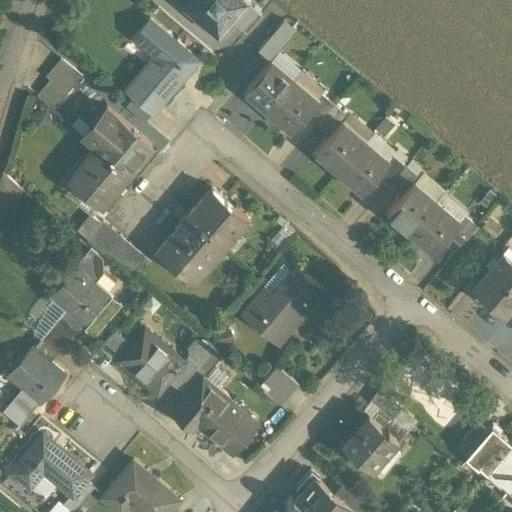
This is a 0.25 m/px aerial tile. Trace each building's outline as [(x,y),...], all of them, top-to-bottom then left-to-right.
[(229,19),(245,1),(243,0),(190,0),(186,6),(196,14),(208,25),(218,33),(229,19)] [(262,16),(245,1),(229,19),(246,34),(262,16)] [(208,25),(196,14),(192,19),(204,29),(208,25)] [(201,60),(150,16),(130,38),(152,56),(123,88),(135,98),(152,113),(154,115),(201,60)] [(284,21),(258,51),(270,60),(272,58),(296,31),(284,21)] [(83,77),(61,58),(45,76),(50,80),(38,94),(55,109),(83,77)] [(296,78),(272,58),(270,60),(242,93),(266,113),(296,78)] [(318,97),(296,78),(266,113),(289,133),(305,115),(319,98),(318,97)] [(335,106),(320,94),(318,97),(319,98),(305,115),(318,126),(335,106)] [(152,113),(135,98),(127,108),(145,123),(152,113)] [(347,116),(335,106),(318,126),(329,135),(343,119),(344,120),(347,116)] [(154,146),(108,107),(85,135),(98,146),(131,174),(154,146)] [(373,132),(350,112),(347,116),(344,120),(367,140),(373,132)] [(344,120),(343,119),(329,135),(313,153),(338,174),(367,140),(344,120)] [(389,158),(367,140),(338,174),(360,194),(376,175),(390,159),(389,158)] [(131,174),(98,146),(69,180),(101,208),(131,174)] [(406,166),(392,154),(389,158),(390,159),(376,175),(389,186),(406,166)] [(406,166),(389,186),(401,196),(415,180),(416,181),(419,177),(406,166)] [(22,187),(3,169),(0,178),(0,206),(14,211),(22,187)] [(438,200),(416,181),(415,180),(401,196),(386,214),(388,216),(389,217),(391,219),(398,225),(409,235),(438,200)] [(249,219),(213,188),(189,216),(225,247),(249,219)] [(460,218),(438,200),(409,235),(432,255),(448,236),(462,220),(460,218)] [(463,215),(460,218),(462,220),(448,236),(460,247),(477,227),(463,215)] [(225,247),(189,216),(158,252),(190,280),(203,266),(207,269),(225,247)] [(104,222),(88,241),(97,249),(113,230),(104,222)] [(122,238),(113,230),(97,249),(106,257),(122,238)] [(132,246),(122,238),(106,257),(116,264),(132,246)] [(132,246),(116,264),(132,278),(148,259),(132,246)] [(91,247),(50,295),(61,304),(78,320),(81,317),(84,319),(83,322),(84,323),(108,295),(94,282),(102,273),(103,257),(91,247)] [(511,303),(511,259),(504,252),(475,285),(505,311),(511,303)] [(271,288),(291,261),(284,256),(264,282),(271,288)] [(301,270),(278,297),(265,286),(243,314),(280,345),(326,291),(301,270)] [(108,295),(84,323),(83,322),(84,319),(81,317),(78,320),(74,325),(80,330),(83,327),(86,330),(87,330),(95,337),(122,306),(108,295)] [(78,320),(61,304),(36,333),(40,337),(54,349),(74,325),(78,320)] [(185,362),(185,361),(146,328),(131,345),(119,359),(158,393),(164,386),(185,362)] [(131,345),(116,331),(101,349),(116,363),(119,359),(131,345)] [(54,349),(40,337),(34,344),(52,360),(58,352),(54,349)] [(185,361),(185,362),(195,371),(196,370),(214,349),(204,340),(185,361)] [(34,344),(33,343),(7,373),(22,386),(40,401),(42,403),(67,373),(52,360),(34,344)] [(195,371),(185,362),(164,386),(175,395),(180,389),(195,371)] [(300,385),(278,367),(260,388),(282,406),(300,385)] [(195,371),(180,389),(188,396),(201,381),(203,383),(206,379),(196,370),(195,371)] [(188,396),(175,412),(193,426),(198,420),(233,450),(256,422),(215,387),(212,390),(203,383),(201,381),(188,396)] [(401,393),(387,382),(380,390),(394,402),(401,393)] [(22,386),(3,408),(20,424),(40,401),(22,386)] [(380,390),(370,402),(394,422),(403,410),(394,402),(380,390)] [(399,440),(369,414),(343,445),(373,471),(399,440)] [(478,424),(463,440),(473,449),(488,432),(478,424)] [(511,445),(511,442),(492,427),(488,432),(473,449),(467,457),(478,467),(483,462),(491,470),(511,445)] [(91,474),(44,434),(18,464),(12,470),(30,485),(44,469),(72,493),(74,494),(87,479),(91,474)] [(511,445),(491,470),(488,473),(500,483),(504,479),(511,485),(511,445)] [(134,460),(103,497),(117,509),(125,500),(138,511),(169,511),(180,500),(134,460)] [(314,478),(305,489),(296,500),(293,498),(288,503),(297,511),(352,511),(354,510),(335,495),(314,478)] [(87,479),(74,494),(72,493),(64,503),(73,511),(74,511),(96,487),(87,479)] [(343,485),(335,495),(354,510),(362,501),(343,485)] [(428,511),(413,499),(405,509),(408,511),(428,511)] [(297,511),(288,503),(285,506),(287,509),(284,511),(297,511)]
